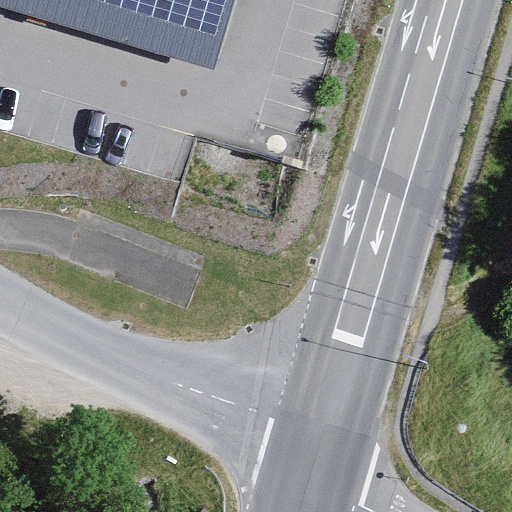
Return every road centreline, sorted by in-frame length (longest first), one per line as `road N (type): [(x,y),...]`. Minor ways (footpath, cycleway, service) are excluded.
road 1 (primary): [(447,0),(321,427)]
road 2 (tertiary): [(0,299),(134,367),(321,427)]
